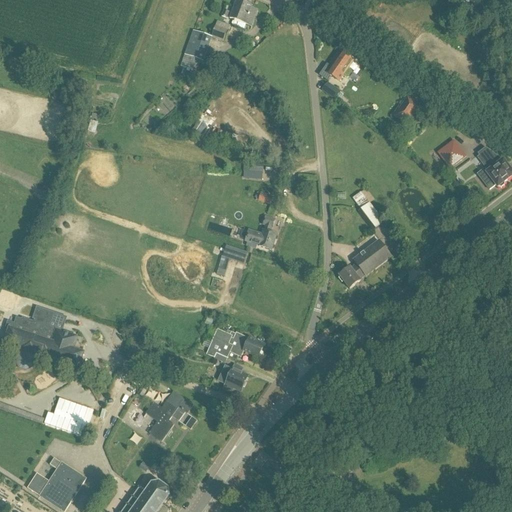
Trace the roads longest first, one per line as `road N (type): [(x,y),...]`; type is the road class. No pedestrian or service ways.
road 1 (unclassified): [(327,362),(310,343),(324,251),(304,15)]
road 2 (track): [(280,484),(511,305)]
road 3 (unclassified): [(304,15),(511,153)]
road 4 (secondary): [(327,362),(511,215)]
